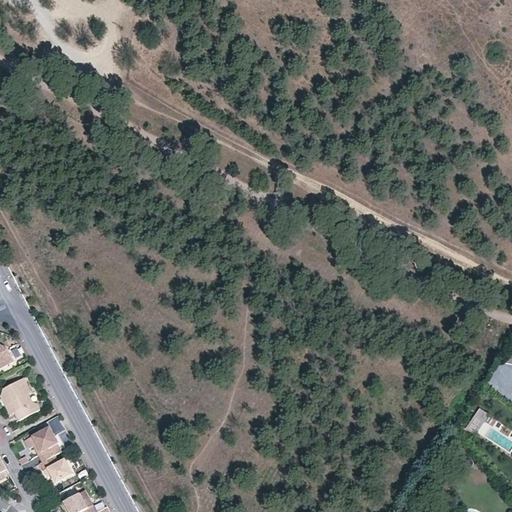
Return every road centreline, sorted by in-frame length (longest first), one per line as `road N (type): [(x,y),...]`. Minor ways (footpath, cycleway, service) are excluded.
road 1 (track): [(511,318),(467,302),(0,56)]
road 2 (track): [(37,0),(71,52),(136,102),(511,283)]
road 3 (residential): [(123,511),(19,317)]
